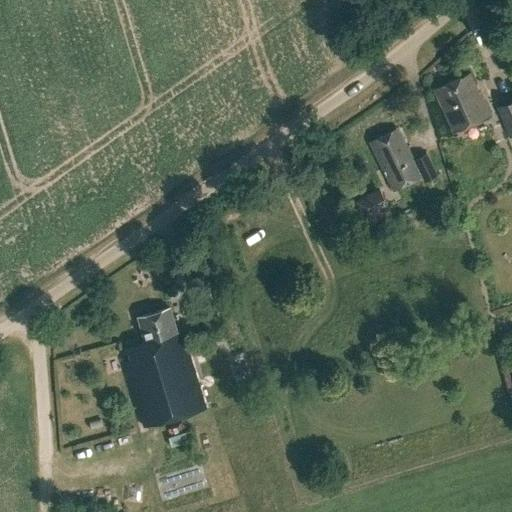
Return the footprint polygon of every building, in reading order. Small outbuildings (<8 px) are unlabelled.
[(478,92),(469,73),(434,90),(454,133),(492,115),(481,91),(478,92)] [(511,101),(497,108),(509,138),(511,136),(511,101)] [(426,151),(414,157),(402,134),(397,137),(393,129),(369,141),(393,189),(424,174),(427,179),(438,174),(426,151)] [(351,198),(362,219),(388,205),(376,184),(351,198)] [(118,350),(141,425),(203,407),(180,331),(173,334),(165,308),(136,317),(143,342),(118,350)] [(166,495),(207,490),(205,472),(164,478),(166,495)]
